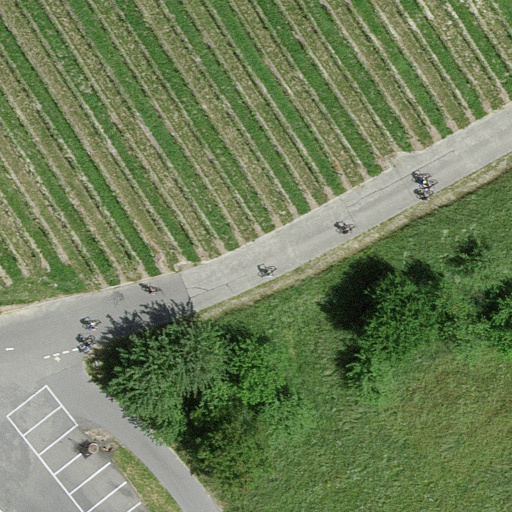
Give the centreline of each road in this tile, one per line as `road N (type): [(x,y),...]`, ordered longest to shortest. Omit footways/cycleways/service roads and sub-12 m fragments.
road 1 (residential): [(26,335),(129,310),(290,251),(511,129)]
road 2 (unclassified): [(197,511),(162,461),(45,367),(26,335)]
